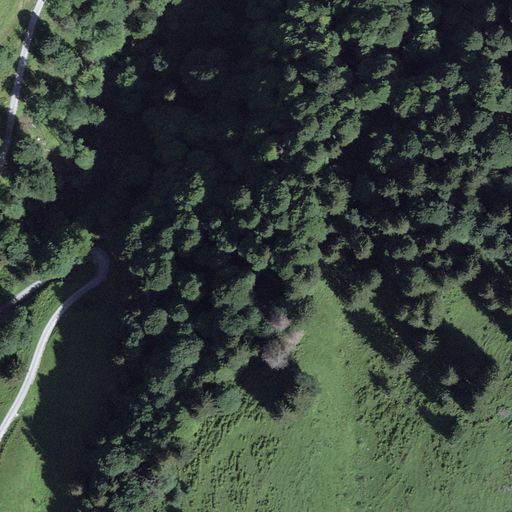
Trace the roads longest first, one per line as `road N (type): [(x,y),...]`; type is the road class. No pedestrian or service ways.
road 1 (track): [(0,431),(47,325),(98,267),(80,257),(0,310)]
road 2 (track): [(0,138),(42,0)]
